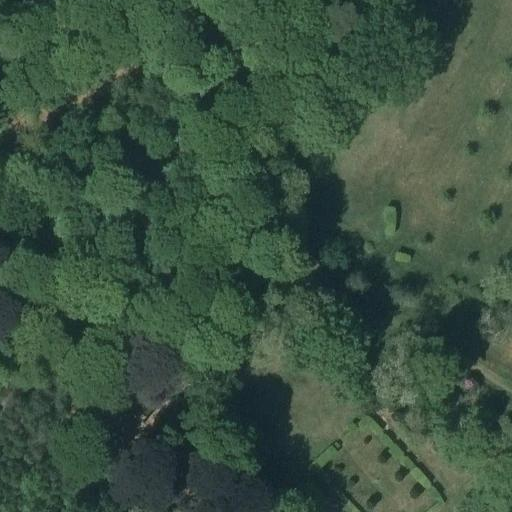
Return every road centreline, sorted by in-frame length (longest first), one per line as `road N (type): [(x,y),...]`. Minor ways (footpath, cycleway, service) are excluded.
road 1 (track): [(272,0),(296,25),(289,95),(296,203),(306,245),(340,312),(373,326),(404,326),(511,397)]
road 2 (track): [(0,70),(140,0)]
